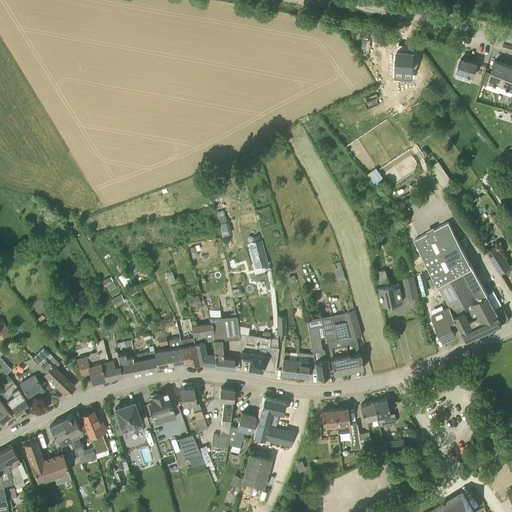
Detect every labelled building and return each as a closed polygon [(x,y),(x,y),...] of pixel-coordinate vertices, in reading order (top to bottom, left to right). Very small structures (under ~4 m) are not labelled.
[(398,51),(397,51),(396,68),(413,70),(414,52),(411,52),(398,51)] [(473,76),(477,63),(461,58),(457,71),(457,72),(456,76),(466,79),(468,75),(473,76)] [(495,61),(490,74),(485,72),(481,84),(487,86),(488,82),(501,86),(508,65),(495,61)] [(511,66),(508,65),(501,86),(511,90),(511,96),(510,101),(511,101),(511,66)] [(511,168),(511,151),(503,158),(511,168)] [(511,187),(511,168),(503,158),(501,155),(497,159),(501,163),(499,165),(510,179),(507,182),(511,188),(511,187)] [(441,160),(433,165),(446,186),(453,182),(441,160)] [(378,167),(369,173),(376,182),(385,176),(378,167)] [(387,173),(394,184),(399,181),(392,170),(387,173)] [(499,314),(497,311),(491,300),(491,301),(488,295),(450,221),(435,229),(428,233),(418,238),(415,239),(438,285),(451,307),(450,307),(460,325),(461,325),(467,340),(481,334),(476,324),(499,314)] [(262,240),(248,243),(255,268),(268,265),(262,240)] [(505,258),(497,245),(487,251),(495,265),(505,258)] [(346,281),(341,262),(333,265),(338,283),(346,281)] [(389,280),(386,269),(375,272),(378,282),(389,280)] [(175,280),(172,271),(166,273),(169,282),(175,280)] [(416,294),(412,275),(402,277),(406,296),(416,294)] [(111,282),(109,277),(102,281),(104,286),(111,282)] [(275,289),(284,287),(283,279),(280,280),(280,278),(273,279),(275,289)] [(435,283),(433,278),(427,280),(430,286),(435,283)] [(403,301),(399,283),(379,287),(383,305),(403,301)] [(490,293),(494,301),(499,298),(495,291),(490,293)] [(116,306),(125,301),(121,294),(112,299),(116,306)] [(201,303),(199,295),(188,298),(190,306),(201,303)] [(328,345),(357,339),(356,336),(362,335),(355,309),(354,310),(352,301),(346,303),(348,311),(343,313),(323,317),(325,329),(327,338),(327,341),(328,345)] [(454,328),(460,325),(450,307),(433,315),(443,340),(456,334),(454,328)] [(481,334),(502,324),(510,320),(504,308),(497,311),(499,314),(476,324),(481,334)] [(239,333),(237,316),(209,317),(210,324),(212,323),(213,332),(213,339),(222,339),(240,339),(239,333)] [(321,342),(321,340),(327,338),(323,317),(307,320),(308,328),(313,355),(317,373),(317,377),(329,375),(325,353),(324,350),(323,350),(321,342)] [(190,321),(190,318),(183,320),(185,329),(192,328),(190,321)] [(205,341),(207,341),(206,333),(213,332),(212,323),(210,324),(197,325),(197,320),(190,321),(192,328),(193,337),(192,337),(193,342),(198,362),(214,364),(214,351),(206,351),(205,341)] [(168,343),(166,335),(162,336),(162,332),(157,333),(159,345),(168,343)] [(253,335),(239,333),(240,339),(242,357),(250,358),(253,335)] [(275,372),(278,348),(270,346),(271,338),(253,335),(250,358),(248,368),(275,372)] [(198,362),(193,342),(192,337),(180,339),(185,361),(185,362),(189,361),(198,362)] [(170,340),(171,348),(168,349),(171,364),(185,361),(180,339),(180,338),(170,340)] [(234,359),(224,358),(222,339),(213,339),(213,340),(214,351),(214,364),(215,364),(215,366),(235,369),(235,368),(234,359)] [(364,368),(360,353),(357,339),(328,345),(334,374),(364,368)] [(121,374),(118,357),(108,360),(102,340),(95,343),(97,352),(98,352),(106,378),(121,374)] [(158,366),(155,351),(153,346),(150,347),(151,352),(135,356),(136,360),(138,370),(158,366)] [(168,349),(155,351),(158,366),(171,364),(168,349)] [(284,351),(281,373),(294,375),(297,353),(290,352),(284,351)] [(82,375),(91,372),(93,381),(106,378),(98,352),(97,352),(91,354),(89,356),(77,359),(82,375)] [(138,370),(136,360),(134,361),(133,355),(126,357),(125,352),(118,354),(118,357),(121,374),(138,370)] [(313,355),(297,353),(294,375),(308,376),(308,372),(317,373),(313,355)] [(60,364),(50,354),(39,364),(45,373),(66,393),(75,386),(56,368),(60,364)] [(42,386),(37,378),(45,373),(39,364),(31,357),(26,361),(30,369),(18,376),(21,381),(28,394),(42,386)] [(0,366),(7,374),(12,369),(3,359),(0,361),(0,366)] [(31,404),(18,387),(12,391),(14,394),(6,399),(18,413),(31,404)] [(193,387),(181,388),(184,408),(193,407),(196,418),(191,420),(196,432),(208,428),(208,426),(211,425),(206,409),(202,411),(199,402),(196,403),(193,387)] [(230,426),(234,389),(221,388),(220,399),(223,400),(220,435),(213,434),(212,448),(227,449),(228,445),(230,426)] [(149,403),(153,416),(155,424),(165,421),(162,413),(173,410),(168,394),(167,392),(162,394),(157,395),(157,393),(150,395),(151,397),(150,397),(151,402),(149,403)] [(421,400),(425,406),(429,403),(425,397),(421,400)] [(282,413),(284,402),(265,398),(256,435),(291,444),(294,432),(273,427),(277,412),(282,413)] [(13,415),(0,399),(0,419),(3,423),(13,415)] [(374,402),(377,417),(379,426),(398,422),(395,411),(390,413),(387,399),(374,402)] [(134,401),(115,407),(117,413),(112,415),(118,434),(131,429),(129,426),(141,422),(134,401)] [(361,405),(366,428),(371,427),(369,419),(377,417),(374,402),(361,405)] [(351,431),(348,407),(334,409),(336,424),(337,424),(337,432),(351,431)] [(336,424),(334,409),(321,411),(324,434),(330,434),(329,425),(336,424)] [(108,449),(98,424),(99,424),(93,410),(82,415),(89,435),(94,446),(93,447),(97,460),(97,459),(109,455),(107,450),(108,449)] [(252,431),(255,416),(241,413),(238,427),(230,426),(228,445),(240,447),(245,430),(252,431)] [(76,432),(81,429),(73,414),(62,419),(69,433),(73,442),(81,462),(88,460),(89,463),(97,460),(93,447),(84,450),(79,439),(76,432)] [(62,437),(69,433),(62,419),(50,426),(58,441),(63,439),(62,437)] [(362,446),(362,453),(372,451),(368,431),(359,433),(359,434),(362,446)] [(201,454),(192,433),(189,434),(178,438),(185,459),(201,454)] [(382,438),(384,446),(404,444),(403,436),(382,438)] [(38,482),(69,471),(63,453),(43,460),(36,440),(25,444),(38,482)] [(23,466),(21,460),(21,461),(12,445),(2,451),(10,467),(13,476),(15,486),(15,488),(25,484),(22,479),(18,468),(23,466)] [(215,469),(206,449),(200,451),(216,487),(221,475),(215,475),(213,470),(215,469)] [(13,476),(10,467),(2,451),(0,451),(0,472),(0,473),(2,479),(13,476)] [(271,458),(249,452),(242,482),(264,487),(271,458)] [(116,460),(117,469),(125,468),(124,459),(116,460)] [(299,472),(306,470),(302,460),(295,462),(299,472)] [(240,480),(242,476),(235,474),(232,483),(233,484),(231,492),(236,494),(239,486),(241,480),(240,480)] [(486,511),(483,507),(474,511),(463,493),(430,511),(486,511)]
